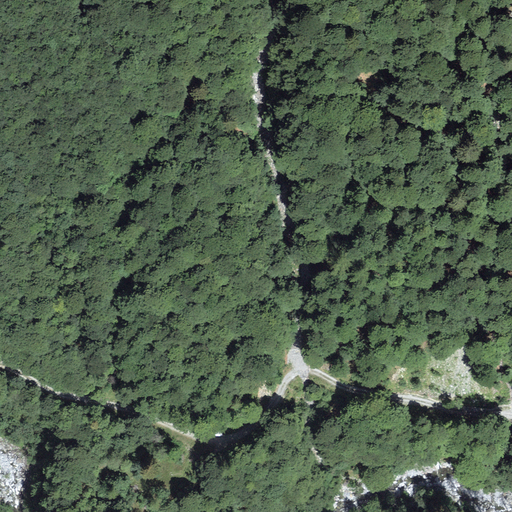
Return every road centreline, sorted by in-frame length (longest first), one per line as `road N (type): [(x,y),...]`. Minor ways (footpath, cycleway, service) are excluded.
road 1 (unclassified): [(511,417),(359,392),(303,371),(243,435),(193,437)]
road 2 (track): [(193,437),(0,365)]
